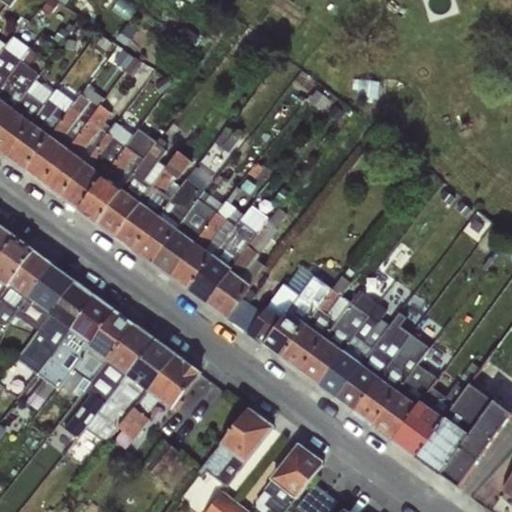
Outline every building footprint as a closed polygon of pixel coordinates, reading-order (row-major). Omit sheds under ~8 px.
[(0,0),(0,5),(12,15),(23,0),(0,0)] [(186,151),(173,167),(184,175),(197,160),(186,151)] [(0,227),(0,254),(13,238),(0,227)] [(13,238),(0,254),(0,295),(34,253),(13,238)] [(0,322),(7,326),(50,265),(34,253),(0,295),(0,322)] [(50,265),(7,326),(35,336),(75,283),(50,265)] [(331,290),(281,359),(300,372),(350,303),(341,297),(351,283),(341,276),(331,290)] [(281,359),(331,290),(313,277),(299,296),(284,285),(248,335),(281,359)] [(75,283),(35,336),(18,357),(32,364),(38,357),(45,363),(96,298),(75,283)] [(350,303),(300,372),(318,386),(377,305),(358,291),(350,303)] [(96,298),(45,363),(41,370),(51,378),(58,370),(66,376),(114,311),(96,298)] [(377,305),(318,386),(336,399),(386,330),(378,324),(387,312),(377,305)] [(114,311),(66,376),(61,386),(78,399),(84,392),(134,326),(114,311)] [(134,326),(84,392),(88,396),(64,428),(77,439),(86,430),(153,340),(134,326)] [(386,330),(336,399),(354,412),(404,343),(386,330)] [(404,343),(354,412),(373,426),(429,348),(410,334),(404,343)] [(153,340),(86,430),(105,444),(119,429),(175,356),(153,340)] [(429,348),(373,426),(394,441),(431,387),(436,380),(428,374),(445,351),(433,343),(429,348)] [(175,356),(119,429),(133,440),(149,419),(147,416),(158,401),(171,411),(201,375),(175,356)] [(455,404),(416,458),(458,488),(511,415),(470,386),(481,370),(471,363),(459,379),(469,386),(455,404)] [(431,387),(394,441),(416,458),(455,404),(431,387)] [(206,465),(231,485),(281,426),(256,405),(206,465)] [(302,499),(331,462),(305,441),(276,479),(302,499)] [(511,497),(511,480),(503,491),(511,497)] [(315,511),(329,511),(340,499),(320,484),(305,504),(315,511)] [(209,511),(252,511),(254,510),(227,489),(209,511)]
